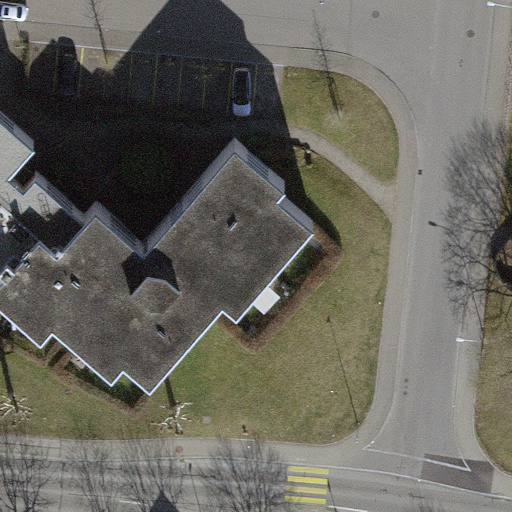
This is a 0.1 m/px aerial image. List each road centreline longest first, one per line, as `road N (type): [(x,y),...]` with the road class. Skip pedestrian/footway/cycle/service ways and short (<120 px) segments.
road 1 (residential): [(469,24),(415,511)]
road 2 (residential): [(149,0),(469,24)]
road 3 (tertiary): [(0,493),(200,511)]
